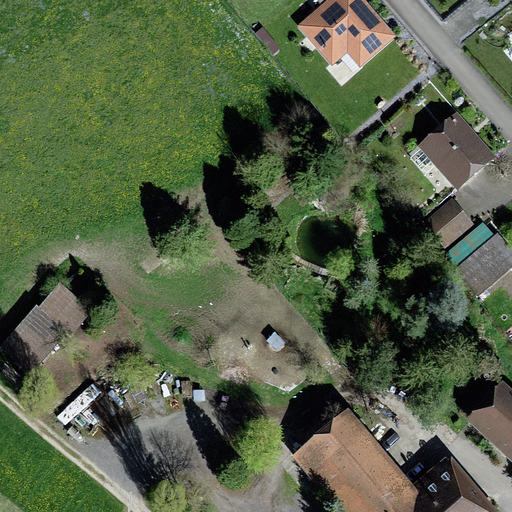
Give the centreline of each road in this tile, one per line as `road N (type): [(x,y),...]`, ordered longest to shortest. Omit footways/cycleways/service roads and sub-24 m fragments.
road 1 (track): [(0,393),(139,511)]
road 2 (residential): [(511,126),(401,0)]
